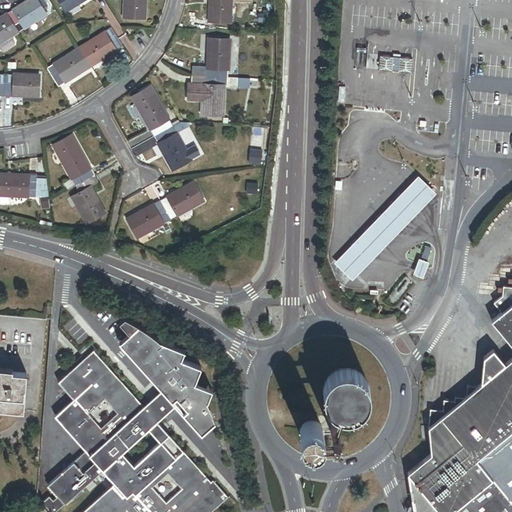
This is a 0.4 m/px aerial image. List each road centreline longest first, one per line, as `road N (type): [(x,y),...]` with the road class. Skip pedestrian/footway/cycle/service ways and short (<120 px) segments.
road 1 (secondary): [(333,325),(315,297),(310,253),(307,9)]
road 2 (tertiary): [(292,222),(264,278),(232,300),(82,251),(52,252)]
road 3 (tertiary): [(265,362),(131,283),(52,252)]
road 4 (secondary): [(307,9),(292,222)]
road 5 (secondary): [(343,468),(389,437),(400,389),(383,349),(333,325)]
road 6 (unknown): [(351,0),(355,83),(374,96),(420,105)]
road 7 (residential): [(173,0),(166,29),(135,76),(100,107)]
